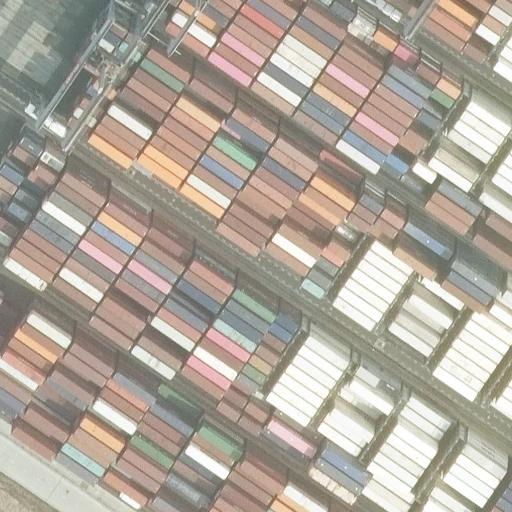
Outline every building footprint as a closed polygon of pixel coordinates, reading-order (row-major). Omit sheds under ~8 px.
[(334,103),(329,100),(334,90),(329,87),(334,78),(315,68),(297,98),(327,115),(334,103)] [(341,111),(343,132),(388,127),(384,96),(339,101),(340,111),(341,111)] [(412,143),(420,128),(403,119),(395,134),(412,143)] [(381,219),(378,217),(350,257),(359,264),(366,254),(384,267),(389,260),(402,270),(416,250),(378,223),(381,219)] [(458,511),(469,511),(508,450),(408,389),(370,451),(381,458),(397,432),(395,468),(378,468),(379,457),(360,488),(398,511),(399,494),(401,491),(413,491),(414,468),(434,469),(434,474),(423,491),(424,491),(458,511)] [(313,453),(341,473),(347,464),(357,471),(367,458),(360,452),(362,449),(331,428),(313,453)] [(511,469),(506,466),(478,511),(503,511),(511,497),(511,469)]
